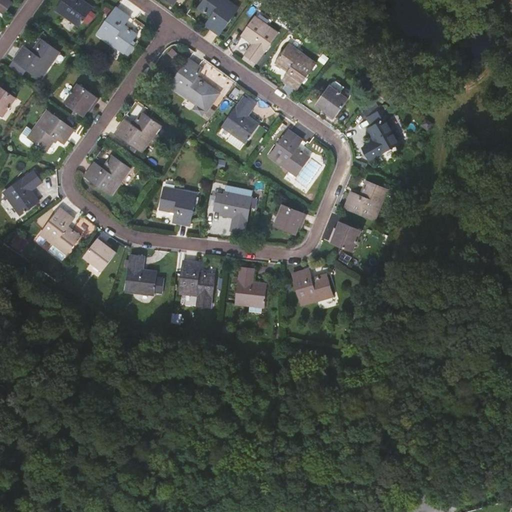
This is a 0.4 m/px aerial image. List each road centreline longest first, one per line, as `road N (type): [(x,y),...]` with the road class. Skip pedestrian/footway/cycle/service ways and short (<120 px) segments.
road 1 (residential): [(164,22),(335,144),(338,162),(314,237),(282,253),(125,235),(75,197),(66,183),(71,163)]
road 2 (residential): [(71,163),(164,22)]
